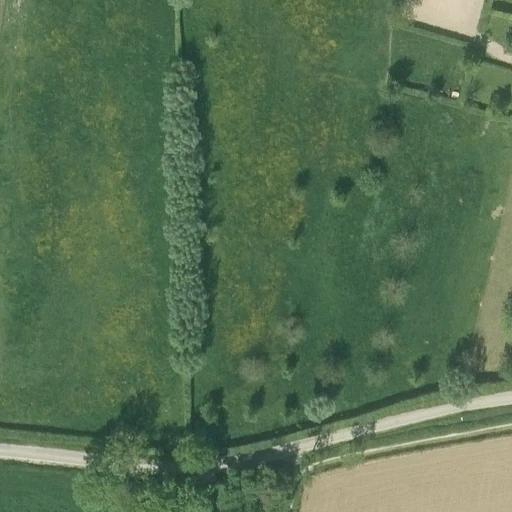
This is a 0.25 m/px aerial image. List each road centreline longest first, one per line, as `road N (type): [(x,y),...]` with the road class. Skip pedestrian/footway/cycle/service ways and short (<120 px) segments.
road 1 (unclassified): [(511,397),(219,465),(147,467),(0,451)]
road 2 (unknown): [(511,427),(296,472),(291,511)]
